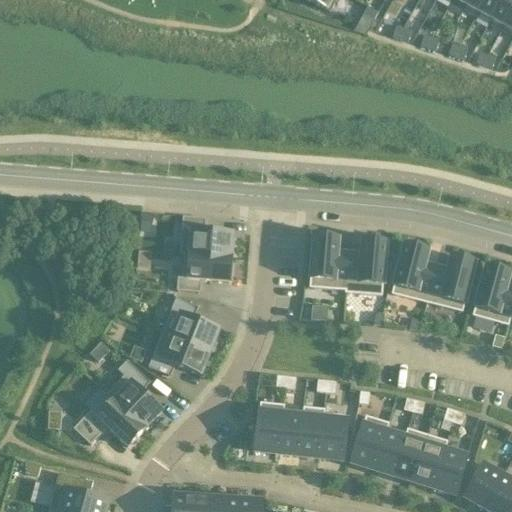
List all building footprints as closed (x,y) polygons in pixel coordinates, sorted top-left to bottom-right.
[(302,0),(329,15),(337,0),(302,0)] [(464,7),(462,12),(476,20),(479,15),(478,15),(486,0),(469,0),(465,8),(464,7)] [(486,0),(478,15),(479,15),(490,22),(502,0),(486,0)] [(511,0),(502,0),(490,22),(502,28),(503,29),(511,11),(511,0)] [(367,8),(363,15),(374,21),(378,14),(367,8)] [(502,28),(500,33),(511,39),(511,11),(503,29),(502,28)] [(396,28),(392,40),(400,42),(404,30),(396,28)] [(404,30),(400,42),(408,44),(411,33),(404,30)] [(424,37),(420,48),(428,51),(432,40),(424,37)] [(432,40),(428,51),(436,53),(439,42),(432,40)] [(452,46),(448,57),(456,60),(460,48),(452,46)] [(460,48),(456,60),(464,62),(467,51),(460,48)] [(480,55),(476,66),(484,69),(487,57),(480,55)] [(487,57),(484,69),(491,71),(495,60),(487,57)] [(231,260),(233,235),(205,233),(206,220),(182,218),(179,256),(231,260)] [(345,293),(346,283),(349,254),(337,253),(338,241),(313,239),(310,280),(309,290),(345,293)] [(345,293),(345,296),(382,299),(383,286),(386,245),(361,243),(361,255),(349,254),(346,283),(345,293)] [(427,305),(436,268),(425,265),(428,253),(404,247),(393,287),(391,296),(427,305)] [(229,285),(231,260),(179,256),(179,257),(184,257),(182,280),(177,279),(176,293),(200,295),(201,283),(229,285)] [(451,259),(448,271),(436,268),(427,305),(462,314),(475,265),(451,259)] [(507,327),(510,318),(511,310),(511,288),(506,287),(509,275),(485,269),(475,308),(472,318),(507,327)] [(193,321),(198,309),(175,300),(162,335),(210,354),(219,331),(193,321)] [(328,318),(328,306),(313,306),(313,318),(328,318)] [(382,328),(384,317),(375,316),(373,327),(382,328)] [(419,334),(421,322),(411,321),(409,332),(419,334)] [(201,377),(210,354),(162,335),(148,370),(170,379),(175,367),(201,377)] [(501,351),(504,339),(495,337),(492,348),(501,351)] [(161,412),(141,393),(150,384),(127,362),(117,372),(123,378),(106,396),(109,399),(144,431),(161,412)] [(285,391),(286,379),(277,378),(276,390),(285,391)] [(295,392),(296,380),(286,379),(285,391),(295,392)] [(325,395),(327,383),(317,382),(316,394),(325,395)] [(335,396),(336,384),(327,383),(325,395),(335,396)] [(368,407),(370,395),(360,394),(359,406),(368,407)] [(127,449),(144,431),(109,399),(94,416),(90,412),(73,431),(90,448),(107,430),(127,449)] [(413,414),(416,403),(407,401),(404,412),(413,414)] [(422,417),(425,405),(416,403),(413,414),(422,417)] [(260,404),(256,436),(253,436),(252,449),(255,449),(254,454),(256,454),(256,453),(278,456),(282,416),(283,416),(284,407),(260,404)] [(302,418),(303,419),(298,458),(319,460),(324,416),(325,411),(303,409),(302,418)] [(452,425),(456,414),(447,411),(443,422),(452,425)] [(461,428),(465,416),(456,414),(452,425),(461,428)] [(283,416),(282,416),(278,456),(298,458),(303,419),(302,418),(283,416)] [(324,416),(319,460),(341,463),(342,463),(347,418),(324,416)] [(385,434),(386,434),(389,425),(365,418),(351,465),(352,466),(352,465),(374,472),(385,434)] [(427,437),(407,431),(404,440),(405,440),(393,478),(413,484),(427,437)] [(374,472),(393,478),(405,440),(404,440),(386,434),(385,434),(374,472)] [(427,437),(413,484),(432,490),(444,452),(445,452),(447,443),(427,437)] [(445,452),(444,452),(432,490),(454,497),(453,497),(455,497),(467,459),(445,452)] [(37,479),(40,469),(28,465),(25,475),(37,479)] [(503,478),(483,467),(464,500),(484,511),(503,478)] [(48,511),(105,511),(108,503),(89,498),(92,484),(59,475),(48,511)] [(507,511),(511,505),(511,483),(503,478),(484,511),(485,511),(507,511)] [(194,511),(196,499),(173,498),(172,511),(194,511)] [(196,499),(194,511),(216,511),(217,501),(196,499)] [(217,501),(216,511),(238,511),(239,502),(217,501)] [(260,511),(261,503),(239,502),(238,511),(260,511)]
